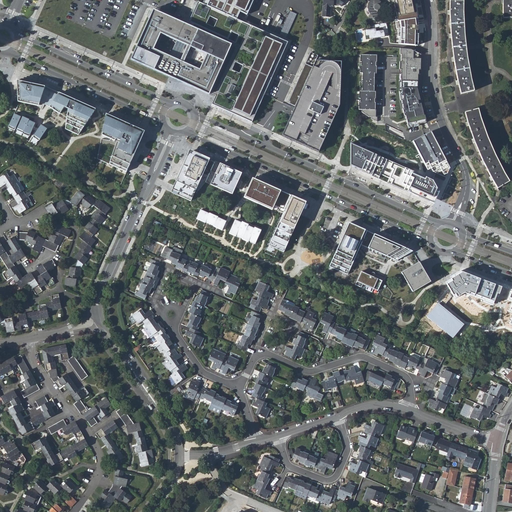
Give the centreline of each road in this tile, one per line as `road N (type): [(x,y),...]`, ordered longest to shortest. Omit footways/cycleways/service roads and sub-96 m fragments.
road 1 (primary): [(185,132),(432,243)]
road 2 (primary): [(439,223),(194,113)]
road 3 (residential): [(457,211),(465,177),(434,98),(428,0)]
road 4 (residential): [(99,318),(100,293),(170,132)]
road 5 (primary): [(8,53),(161,121)]
road 6 (primary): [(169,102),(17,34)]
road 7 (residential): [(99,318),(164,415),(179,455)]
road 8 (residential): [(277,436),(287,464),(329,479),(348,447),(339,416)]
